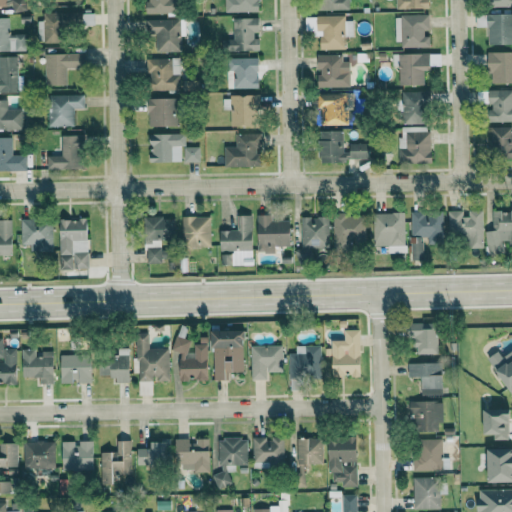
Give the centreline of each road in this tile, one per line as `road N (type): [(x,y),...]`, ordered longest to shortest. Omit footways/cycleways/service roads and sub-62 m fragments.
road 1 (secondary): [(0,301),(511,290)]
road 2 (residential): [(0,190),(511,179)]
road 3 (residential): [(0,411),(381,405)]
road 4 (residential): [(119,300),(113,0)]
road 5 (residential): [(381,511),(379,293)]
road 6 (residential): [(291,185),(286,0)]
road 7 (residential): [(461,181),(456,0)]
